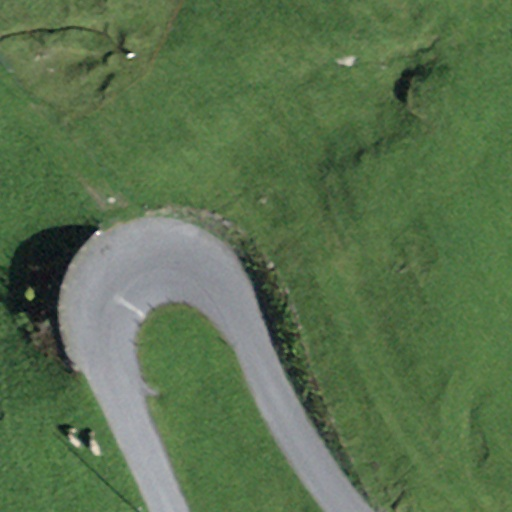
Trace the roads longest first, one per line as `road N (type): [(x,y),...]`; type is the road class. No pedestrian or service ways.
road 1 (residential): [(168,511),(99,359),(89,318),(101,280),(127,251),(170,246),(201,259),(227,290),(276,413),(337,511)]
road 2 (track): [(127,251),(106,202),(0,71)]
